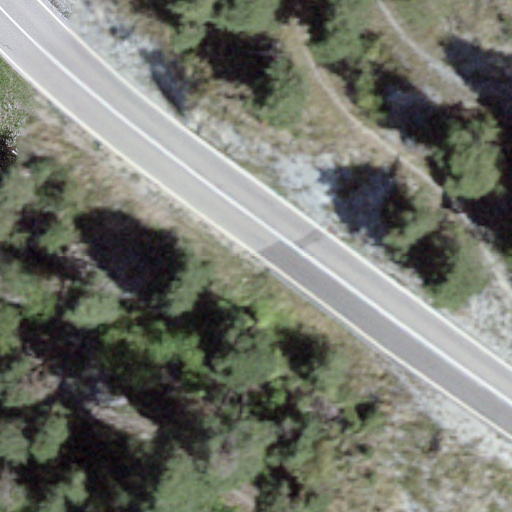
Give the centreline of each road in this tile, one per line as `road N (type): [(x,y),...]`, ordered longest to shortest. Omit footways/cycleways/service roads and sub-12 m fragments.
road 1 (tertiary): [(511,403),(129,124),(0,9)]
road 2 (unknown): [(281,0),(316,84),(420,174),(511,286)]
road 3 (unknown): [(511,87),(459,80),(376,0)]
